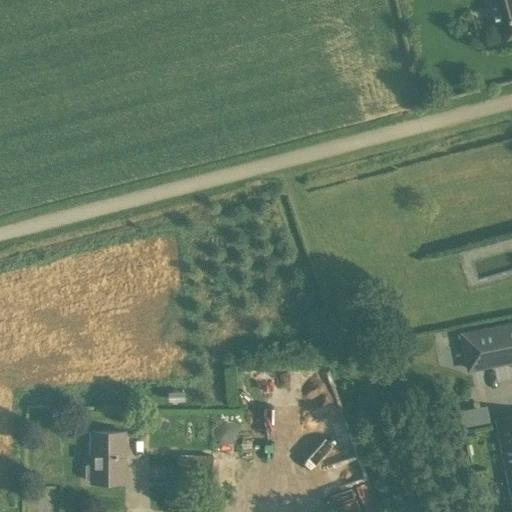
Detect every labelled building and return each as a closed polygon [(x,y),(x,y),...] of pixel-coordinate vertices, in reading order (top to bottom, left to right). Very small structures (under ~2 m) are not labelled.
[(491,13),(498,39),(511,35),(511,0),(484,0),(488,13),(491,13)] [(511,323),(461,334),(468,369),(511,360),(511,323)] [(511,503),(511,418),(496,421),(511,503)] [(90,482),(124,482),(124,432),(90,431),(90,482)] [(212,485),(212,455),(176,455),(176,485),(212,485)]
